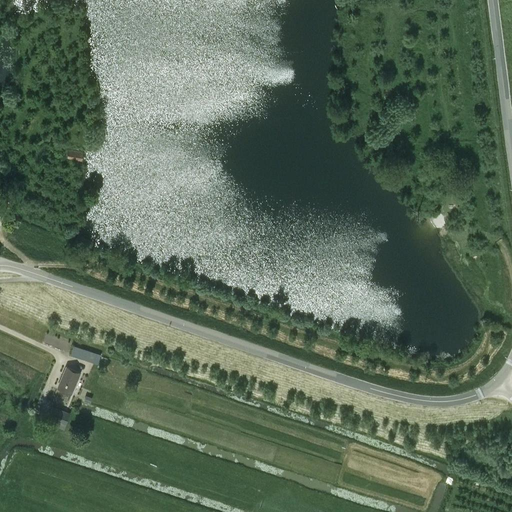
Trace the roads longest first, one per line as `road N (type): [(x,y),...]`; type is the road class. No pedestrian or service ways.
road 1 (unclassified): [(494,385),(448,403),(392,395),(0,268)]
road 2 (track): [(29,272),(77,265),(116,271),(443,380),(489,348)]
road 3 (unclassified): [(511,153),(492,0)]
